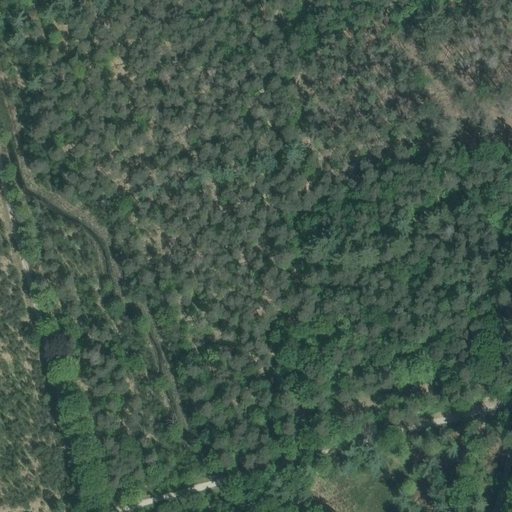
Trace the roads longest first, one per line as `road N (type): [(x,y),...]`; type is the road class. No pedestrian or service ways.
road 1 (track): [(105,511),(321,454)]
road 2 (unknown): [(511,302),(473,445),(443,511)]
road 3 (unclassified): [(321,454),(511,400)]
